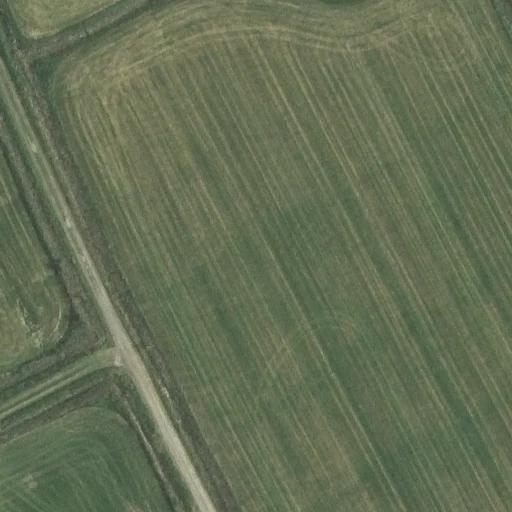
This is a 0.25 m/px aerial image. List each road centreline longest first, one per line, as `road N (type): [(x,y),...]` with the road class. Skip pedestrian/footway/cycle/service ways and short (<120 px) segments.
road 1 (track): [(0,69),(206,511)]
road 2 (track): [(129,355),(0,424)]
